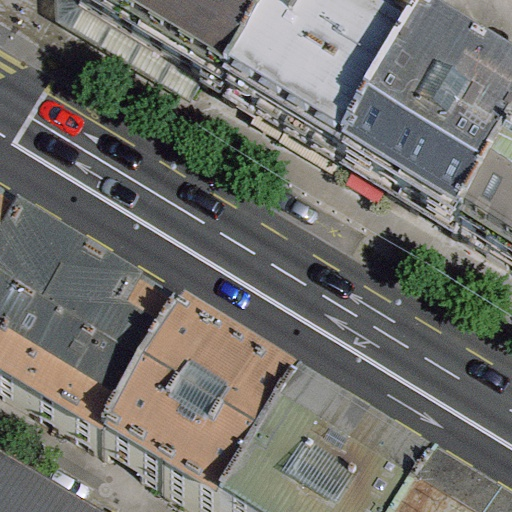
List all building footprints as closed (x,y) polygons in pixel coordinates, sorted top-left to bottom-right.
[(82,0),(83,16),(227,103),(287,4),(280,0),(82,0)] [(313,19),(287,4),(227,103),(347,173),(411,64),(319,9),(313,19)] [(511,103),(420,47),(411,64),(347,173),(463,243),(511,162),(511,103)] [(511,162),(463,243),(511,272),(511,162)] [(0,398),(106,462),(177,341),(0,236),(0,398)] [(189,511),(236,511),(296,413),(177,341),(106,462),(189,511)] [(421,511),(432,494),(296,413),(236,511),(421,511)] [(0,511),(86,511),(0,460),(0,511)] [(461,511),(432,494),(421,511),(461,511)]
